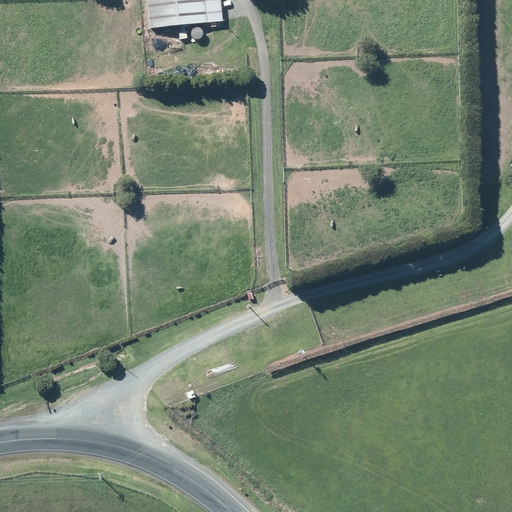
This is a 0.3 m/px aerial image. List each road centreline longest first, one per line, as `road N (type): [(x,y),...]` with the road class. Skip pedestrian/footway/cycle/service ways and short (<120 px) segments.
road 1 (residential): [(91,442),(134,384),(172,357),(306,295),(434,263),(501,228)]
road 2 (track): [(274,308),(261,31),(252,0)]
road 3 (tertiary): [(231,511),(165,464),(91,442)]
